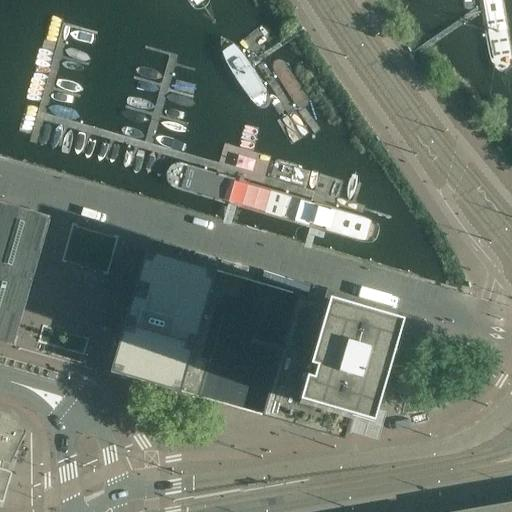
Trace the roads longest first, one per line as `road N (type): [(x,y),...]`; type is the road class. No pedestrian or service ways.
road 1 (tertiary): [(511,414),(491,433),(454,447),(118,496)]
road 2 (tertiary): [(511,239),(328,0)]
road 3 (tertiary): [(218,511),(511,461)]
road 4 (tertiary): [(118,496),(111,451),(91,411),(60,390),(0,375)]
road 5 (tertiary): [(0,382),(58,425),(70,505)]
